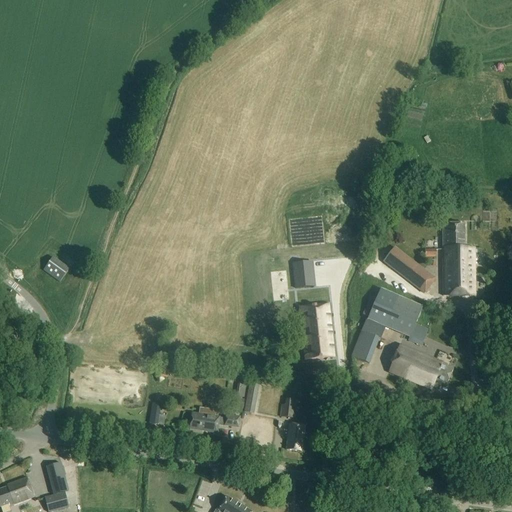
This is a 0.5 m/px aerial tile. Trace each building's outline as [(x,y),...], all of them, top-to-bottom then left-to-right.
[(442,297),(474,297),(474,249),(464,249),(464,226),(442,226),(442,297)] [(436,250),(425,250),(425,258),(436,258),(436,250)] [(421,272),(398,254),(389,267),(424,295),(435,281),(422,270),(421,272)] [(69,269),(53,257),(43,270),(60,283),(69,269)] [(312,263),(293,265),(296,290),(315,288),(312,263)] [(410,340),(423,310),(382,292),(369,321),(385,329),(410,340)] [(303,362),(336,359),(330,305),(297,308),(303,362)] [(447,388),(453,371),(446,368),(447,366),(400,347),(389,372),(432,390),(435,383),(447,388)] [(254,414),(259,386),(249,384),(244,412),(254,414)] [(285,406),(281,405),(280,417),(295,419),(297,401),(286,399),(285,406)] [(152,405),(149,425),(157,426),(161,406),(152,405)] [(226,420),(220,419),(220,418),(215,418),(216,410),(205,409),(204,416),(193,414),(190,431),(202,432),(202,431),(218,433),(219,426),(238,429),(240,418),(226,416),(226,420)] [(304,450),(306,427),(289,425),(289,434),(292,434),(292,440),(288,439),(287,451),(298,452),(298,449),(304,450)] [(54,496),(44,499),(47,511),(56,511),(69,509),(64,494),(68,493),(61,466),(46,470),(54,496)] [(0,490),(0,508),(9,505),(10,507),(34,498),(27,479),(7,486),(8,488),(0,490)] [(249,511),(227,498),(219,511),(217,510),(215,511),(249,511)]
